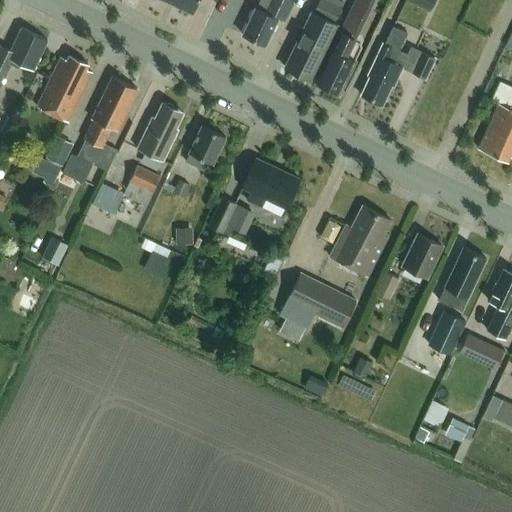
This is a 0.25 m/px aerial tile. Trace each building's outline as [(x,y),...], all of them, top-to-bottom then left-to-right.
[(164,0),(192,13),(198,0),(164,0)] [(242,36),(264,46),(277,19),(283,22),(293,0),(269,0),(264,12),(255,9),(242,36)] [(309,0),(305,10),(312,14),(285,69),(310,80),(336,25),(334,24),(341,10),(320,0),(309,0)] [(375,1),(372,0),(354,0),(353,5),(369,13),(375,1)] [(435,0),(406,0),(406,1),(429,12),(435,0)] [(0,46),(0,85),(10,65),(17,69),(19,65),(32,72),(47,41),(21,28),(10,51),(0,46)] [(352,67),(355,62),(345,57),(354,39),(340,32),(315,83),(328,89),(328,91),(334,94),(336,93),(339,94),(348,76),(351,75),(353,69),(352,67)] [(393,86),(402,68),(386,60),(392,48),(383,44),(368,75),(370,76),(361,96),(382,106),(391,86),(393,86)] [(435,59),(421,53),(412,73),(426,79),(435,59)] [(68,122),(92,73),(86,70),(88,65),(69,56),(67,61),(61,58),(37,107),(68,122)] [(511,75),(509,83),(501,80),(493,97),(511,105),(511,75)] [(117,129),(137,90),(112,77),(91,119),(93,120),(84,139),(76,155),(106,169),(117,148),(103,142),(111,126),(117,129)] [(162,161),(178,129),(176,128),(183,113),(174,109),(173,107),(168,104),(165,105),(162,104),(155,118),(152,117),(137,149),(162,161)] [(511,110),(498,104),(478,149),(508,162),(510,157),(511,157),(511,110)] [(212,164),(225,138),(202,126),(189,153),(185,162),(204,171),(208,163),(212,164)] [(56,137),(46,158),(62,166),(72,144),(56,137)] [(60,168),(38,157),(31,172),(53,182),(60,168)] [(299,180),(256,159),(242,188),(249,191),(245,200),(262,209),(266,200),(286,209),(299,180)] [(137,166),(130,180),(123,196),(144,206),(151,190),(158,175),(137,166)] [(182,198),(188,185),(178,181),(172,193),(182,198)] [(235,204),(222,198),(208,227),(221,233),(235,204)] [(367,277),(387,239),(382,236),(389,221),(362,208),(351,229),(345,226),(329,257),(367,277)] [(175,245),(192,245),(192,228),(175,229),(175,245)] [(425,278),(440,246),(419,235),(403,268),(425,278)] [(462,312),(486,259),(462,248),(438,301),(462,312)] [(43,260),(57,267),(62,256),(48,249),(43,260)] [(511,273),(505,271),(498,286),(495,285),(488,301),(498,306),(487,331),(506,339),(511,325),(511,273)] [(384,272),(374,293),(388,300),(398,278),(384,272)] [(355,301),(301,274),(300,274),(279,316),(280,317),(306,329),(314,313),(342,327),(355,301)] [(442,311),(427,345),(450,355),(466,321),(442,311)] [(273,323),(265,320),(261,328),(269,331),(273,323)] [(209,336),(212,329),(205,325),(202,333),(209,336)] [(502,351),(467,334),(458,353),(494,369),(502,351)] [(364,378),(371,364),(359,358),(352,373),(364,378)] [(511,405),(503,401),(494,420),(511,428),(511,405)] [(460,443),(468,426),(452,418),(444,435),(460,443)] [(423,443),(428,432),(420,428),(414,438),(423,443)]
